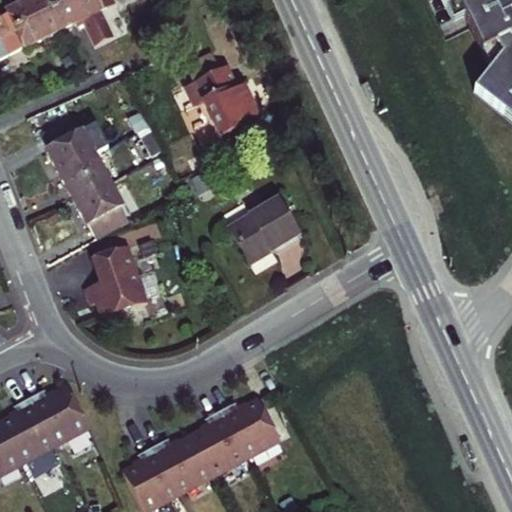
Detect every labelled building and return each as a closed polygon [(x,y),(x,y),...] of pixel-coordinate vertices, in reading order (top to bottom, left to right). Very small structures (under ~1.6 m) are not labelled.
[(0,20),(0,41),(58,13),(52,0),(37,0),(33,2),(32,0),(27,0),(25,1),(27,5),(9,14),(10,16),(3,19),(0,20)] [(52,0),(58,13),(84,0),(52,0)] [(113,42),(100,14),(114,7),(110,0),(84,0),(58,13),(66,30),(77,25),(79,29),(85,26),(97,49),(113,42)] [(474,93),(511,123),(511,0),(440,0),(453,24),(464,18),(491,72),(474,93)] [(58,13),(0,41),(0,60),(0,61),(15,54),(20,52),(19,51),(25,48),(25,50),(44,41),(46,45),(52,42),(50,38),(66,30),(58,13)] [(15,54),(0,61),(5,70),(19,64),(15,54)] [(193,73),(200,88),(226,76),(219,61),(193,73)] [(200,88),(192,91),(201,110),(193,114),(210,150),(260,127),(254,112),(259,110),(248,88),(242,91),(233,72),(226,76),(200,88)] [(192,91),(185,95),(193,114),(201,110),(192,91)] [(260,127),(266,124),(259,110),(254,112),(260,127)] [(48,155),(88,228),(89,227),(96,240),(128,223),(121,211),(122,210),(82,134),(80,135),(73,122),(43,140),(50,154),(48,155)] [(278,206),(230,232),(250,267),(298,239),(278,206)] [(131,250),(95,262),(103,287),(88,293),(94,310),(100,307),(143,283),(131,250)] [(105,323),(151,307),(143,283),(100,307),(105,323)] [(30,403),(56,451),(90,433),(68,392),(45,404),(42,396),(30,403)] [(278,441),(256,400),(235,412),(232,405),(219,412),(245,459),(278,441)] [(22,470),(56,451),(30,403),(16,410),(20,417),(0,428),(22,470)] [(211,478),(245,459),(219,412),(205,419),(209,427),(190,437),(211,478)] [(0,482),(22,470),(0,428),(0,482)] [(178,496),(211,478),(190,437),(169,449),(165,442),(152,449),(178,496)] [(141,511),(150,511),(178,496),(152,449),(137,458),(141,465),(122,475),(137,503),(141,511)]
